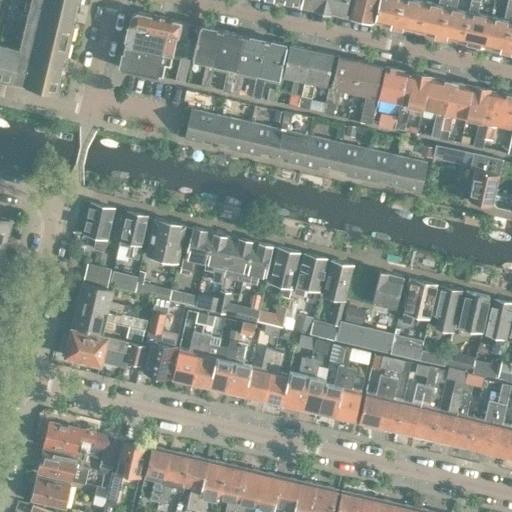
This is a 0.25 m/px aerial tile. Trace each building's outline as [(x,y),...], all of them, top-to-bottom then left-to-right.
[(30,0),(25,24),(71,34),(77,10),(34,0),(30,0)] [(34,0),(77,10),(79,0),(34,0)] [(323,10),(324,0),(302,0),(301,5),(315,8),(323,10)] [(324,0),(323,10),(330,11),(344,14),(347,0),(324,0)] [(351,0),(349,15),(372,21),(377,0),(351,0)] [(390,24),(400,26),(405,0),(378,0),(374,20),(390,24)] [(402,27),(421,31),(428,1),(421,0),(405,0),(400,26),(402,27)] [(421,31),(440,35),(447,0),(439,0),(438,4),(428,1),(421,31)] [(461,40),(462,40),(468,10),(455,7),(456,0),(447,0),(440,35),(461,40)] [(462,40),(484,45),(490,15),(477,12),(480,1),(476,0),(471,0),(469,11),(468,10),(462,40)] [(499,48),(506,50),(511,19),(511,0),(510,7),(506,7),(504,18),(490,15),(484,45),(499,48)] [(186,54),(192,55),(199,24),(181,20),(137,10),(136,10),(130,14),(128,24),(171,33),(190,37),(186,54)] [(71,34),(25,24),(19,49),(65,59),(71,34)] [(169,44),(171,33),(128,24),(125,39),(123,44),(172,55),(174,45),(169,44)] [(214,63),(221,29),(199,24),(192,55),(192,58),(206,61),(201,84),(209,86),(214,63)] [(222,89),(230,91),(243,33),(221,29),(214,63),(227,66),(222,89)] [(244,69),(256,72),(257,72),(265,38),(243,33),(230,91),(239,92),(244,69)] [(257,72),(256,72),(251,95),(260,97),(265,74),(279,77),(286,43),(265,38),(257,72)] [(19,49),(0,44),(0,78),(11,82),(19,49)] [(169,65),(172,55),(123,44),(122,50),(119,66),(162,76),(162,75),(156,73),(159,63),(169,65)] [(289,103),(298,105),(311,49),(289,44),(283,74),(294,77),(291,92),(289,103)] [(19,49),(11,82),(57,93),(65,59),(19,49)] [(311,49),(298,105),(308,108),(311,96),(314,81),(325,84),(332,53),(311,49)] [(340,87),(353,90),(360,60),(338,55),(338,56),(332,85),(329,84),(322,112),(334,115),(340,87)] [(360,60),(353,90),(366,93),(361,113),(373,116),(377,95),(374,94),(381,66),(381,64),(360,60)] [(389,98),(387,107),(398,109),(407,70),(385,65),(378,95),(389,98)] [(178,68),(176,79),(184,81),(186,70),(178,68)] [(404,101),(422,105),(429,74),(407,70),(398,109),(397,115),(394,126),(403,128),(408,106),(403,105),(404,101)] [(431,135),(438,136),(451,79),(429,74),(422,105),(436,108),(431,135)] [(453,112),(466,115),(473,84),(451,79),(438,136),(447,138),(453,112)] [(485,137),(489,120),(488,120),(495,89),(473,84),(466,115),(480,118),(473,144),(482,146),(484,137),(485,137)] [(267,98),(274,100),(276,89),(269,87),(267,98)] [(184,99),(192,101),(195,90),(187,89),(184,99)] [(511,116),(511,92),(495,89),(488,120),(489,120),(507,124),(501,150),(508,152),(511,132),(511,124),(510,124),(511,116)] [(202,136),(215,139),(220,114),(191,108),(184,137),(201,141),(202,136)] [(276,109),(274,119),(281,121),(283,111),(276,109)] [(380,114),(377,125),(394,128),(394,127),(394,126),(397,115),(380,111),(380,114)] [(361,113),(360,121),(371,123),(373,116),(361,113)] [(228,147),(243,150),(250,121),(220,114),(215,139),(229,142),(228,147)] [(261,149),(274,152),(279,128),(250,121),(243,150),(260,154),(261,149)] [(347,124),(345,133),(354,135),(356,126),(347,124)] [(286,160),(302,164),(309,134),(279,128),(274,152),(288,156),(286,160)] [(319,163),(333,166),(338,141),(309,134),(302,164),(318,167),(319,163)] [(345,173),(361,177),(368,148),(338,141),(333,166),(346,169),(345,173)] [(420,155),(433,158),(436,144),(423,141),(420,155)] [(436,144),(433,158),(467,165),(470,151),(437,143),(436,144)] [(378,176),(392,179),(397,154),(368,148),(361,177),(376,181),(378,176)] [(502,158),(489,155),(474,152),(470,168),(475,169),(468,198),(478,200),(477,203),(489,206),(489,203),(492,204),(502,158)] [(397,154),(392,179),(405,182),(403,187),(420,190),(427,161),(397,154)] [(90,201),(83,232),(96,235),(93,247),(104,250),(114,207),(90,201)] [(127,210),(120,239),(131,242),(128,255),(137,257),(147,215),(127,210)] [(0,239),(4,240),(5,234),(9,232),(11,223),(9,220),(9,218),(0,215),(0,239)] [(146,254),(177,261),(186,224),(154,217),(146,254)] [(193,258),(205,261),(212,230),(192,225),(185,255),(183,255),(181,266),(190,269),(193,258)] [(225,266),(232,235),(212,230),(205,261),(216,263),(215,268),(220,269),(221,265),(225,265),(225,266)] [(223,275),(243,279),(252,239),(232,235),(225,266),(223,275)] [(252,239),(243,279),(256,283),(259,273),(265,275),(272,244),(252,239)] [(278,246),(269,281),(282,284),(279,295),(288,297),(299,251),(278,246)] [(294,292),(303,294),(305,285),(319,289),(327,257),(303,252),(294,292)] [(331,323),(338,324),(352,264),(331,258),(322,294),(337,297),(331,323)] [(83,280),(106,286),(110,268),(87,262),(83,280)] [(356,264),(349,296),(396,307),(403,276),(356,264)] [(133,291),(155,296),(168,299),(171,287),(146,281),(148,272),(139,270),(133,291)] [(112,273),(109,285),(129,290),(132,278),(112,273)] [(436,283),(412,277),(402,320),(409,322),(412,312),(428,316),(436,283)] [(79,295),(77,302),(120,312),(122,303),(108,300),(111,287),(82,281),(82,283),(78,285),(76,293),(79,295)] [(435,326),(452,330),(461,289),(440,284),(433,314),(438,315),(435,326)] [(197,293),(171,287),(168,299),(175,301),(184,303),(194,305),(197,293)] [(208,296),(197,293),(194,305),(196,305),(215,310),(219,291),(209,289),(208,296)] [(219,289),(219,291),(215,310),(225,313),(230,292),(219,289)] [(457,325),(481,331),(489,296),(465,290),(457,325)] [(168,299),(155,296),(145,339),(151,340),(144,370),(155,372),(154,375),(164,377),(165,375),(168,375),(175,346),(158,342),(165,311),(172,313),(175,301),(168,299)] [(285,315),(293,317),(297,299),(290,297),(285,315)] [(495,347),(502,349),(511,304),(511,301),(493,297),(484,332),(497,335),(495,347)] [(120,312),(77,302),(76,309),(72,311),(70,319),(73,321),(72,323),(101,330),(104,317),(144,327),(146,318),(135,316),(120,312)] [(234,315),(254,319),(257,308),(237,304),(234,315)] [(138,306),(135,316),(146,318),(148,308),(138,306)] [(347,308),(344,319),(361,323),(364,312),(347,308)] [(256,320),(277,324),(279,314),(259,309),(256,320)] [(195,321),(204,323),(206,313),(197,311),(195,321)] [(206,313),(204,323),(213,325),(215,315),(206,313)] [(310,332),(323,335),(334,337),(335,337),(336,333),(338,324),(313,319),(312,322),(310,329),(310,332)] [(335,338),(389,351),(391,340),(392,336),(393,332),(339,320),(335,338)] [(240,331),(252,334),(254,324),(242,321),(240,331)] [(263,332),(277,336),(279,326),(266,322),(263,332)] [(279,326),(277,336),(276,339),(285,341),(288,328),(279,326)] [(100,362),(104,346),(129,351),(127,360),(140,363),(145,344),(71,327),(69,339),(65,340),(63,348),(66,350),(65,354),(100,362)] [(240,329),(232,327),(230,336),(238,338),(240,329)] [(184,380),(190,381),(202,332),(193,330),(188,349),(179,347),(172,377),(175,378),(176,380),(181,382),(184,380)] [(206,385),(208,386),(218,344),(209,342),(211,334),(202,332),(190,381),(197,383),(198,385),(204,387),(206,385)] [(294,344),(312,348),(315,338),(296,334),(294,344)] [(220,388),(226,390),(238,340),(229,338),(227,346),(218,344),(208,386),(211,386),(212,389),(218,390),(220,388)] [(315,338),(312,348),(321,351),(324,341),(315,338)] [(243,393),(245,394),(252,364),(242,362),(247,343),(238,340),(226,390),(233,391),(235,394),(240,395),(243,393)] [(409,344),(391,340),(389,351),(406,356),(409,344)] [(329,413),(335,415),(347,366),(351,347),(342,345),(333,383),(324,381),(317,411),(319,411),(321,414),(327,415),(329,413)] [(257,397),(263,398),(274,349),(265,347),(261,366),(252,364),(245,394),(247,394),(248,397),(254,398),(257,397)] [(279,402),(281,402),(288,372),(279,370),(283,351),(274,349),(263,398),(269,400),(271,402),(277,403),(279,402)] [(419,358),(432,361),(443,363),(445,356),(421,350),(419,358)] [(448,350),(445,365),(448,365),(466,370),(470,371),(474,356),(448,350)] [(379,366),(390,369),(393,357),(382,354),(379,366)] [(293,405),(299,407),(310,357),(302,355),(297,375),(288,372),(281,402),(283,403),(285,405),(290,407),(293,405)] [(315,410),(317,411),(324,381),(315,379),(319,359),(310,357),(299,407),(306,408),(307,410),(313,412),(315,410)] [(393,357),(390,369),(401,371),(404,359),(393,357)] [(511,362),(502,360),(498,376),(511,379),(511,362)] [(426,377),(429,365),(417,362),(414,374),(426,377)] [(497,367),(474,362),(472,371),(495,376),(497,367)] [(429,437),(431,437),(438,408),(429,405),(438,367),(429,365),(426,377),(425,384),(413,433),(420,435),(421,437),(427,438),(429,437)] [(347,366),(335,415),(342,417),(343,419),(349,420),(351,419),(354,419),(361,389),(351,387),(356,368),(347,366)] [(446,376),(464,380),(466,370),(448,366),(446,376)] [(483,375),(467,372),(464,383),(481,387),(483,375)] [(371,423),(377,425),(389,376),(380,374),(375,393),(365,390),(358,420),(361,421),(363,423),(368,425),(371,423)] [(393,428),(395,429),(402,399),(393,397),(398,378),(389,376),(377,425),(383,426),(385,429),(391,430),(393,428)] [(407,432),(413,433),(425,384),(416,382),(411,401),(402,399),(395,429),(397,429),(399,432),(404,433),(407,432)] [(501,454),(504,454),(511,424),(501,422),(510,384),(501,382),(499,391),(497,401),(486,450),(492,452),(493,454),(499,455),(501,454)] [(443,440),(450,442),(461,392),(452,390),(448,410),(438,408),(431,437),(434,438),(435,440),(441,442),(443,440)] [(465,445),(468,446),(475,416),(465,414),(470,395),(461,392),(450,442),(456,443),(457,446),(463,447),(465,445)] [(479,449),(486,450),(497,401),(488,398),(484,418),(475,416),(468,446),(470,446),(471,449),(477,450),(479,449)] [(94,441),(96,432),(81,428),(48,420),(46,427),(44,429),(42,437),(43,440),(42,443),(75,451),(79,438),(94,441)] [(96,432),(94,441),(104,444),(101,457),(114,460),(115,455),(119,437),(110,435),(96,432)] [(108,487),(104,504),(102,511),(113,511),(119,488),(119,489),(123,472),(139,476),(146,445),(143,445),(141,442),(136,440),(133,442),(122,440),(119,456),(115,455),(114,460),(111,470),(108,486),(108,487)] [(150,498),(158,499),(169,450),(163,449),(162,446),(156,445),(154,447),(151,446),(144,476),(154,478),(150,498)] [(43,448),(41,458),(38,459),(36,466),(39,468),(38,471),(72,479),(77,456),(43,448)] [(172,482),(181,485),(188,455),(185,454),(184,452),(178,450),(176,452),(169,450),(158,499),(168,502),(172,482)] [(186,506),(195,508),(207,459),(200,457),(199,455),(193,454),(191,455),(188,455),(181,485),(191,487),(186,506)] [(99,467),(111,470),(114,460),(101,457),(99,467)] [(209,491),(218,493),(225,463),(223,463),(221,460),(216,459),(213,460),(207,459),(195,508),(204,510),(209,491)] [(224,511),(233,511),(244,468),(238,466),(236,464),(231,462),(228,464),(225,463),(218,493),(228,495),(224,511)] [(242,511),(246,500),(256,502),(263,472),(260,471),(258,469),(253,468),(250,469),(244,468),(233,511),(242,511)] [(263,511),(272,511),(281,476),(275,475),(273,472),(268,471),(265,473),(263,472),(256,502),(265,504),(263,511)] [(37,475),(35,485),(31,486),(30,493),(32,495),(32,498),(66,506),(71,483),(37,475)] [(282,511),(283,508),(293,511),(300,481),(297,480),(295,477),(290,476),(287,478),(281,476),(272,511),(282,511)] [(312,511),(318,485),(312,483),(310,481),(305,480),(302,481),(300,481),(293,511),(298,511),(312,511)] [(93,502),(104,504),(108,487),(97,484),(93,502)] [(318,485),(312,511),(331,511),(337,489),(334,489),(332,486),(327,485),(325,486),(318,485)] [(355,511),(359,494),(353,493),(352,491),(346,489),(344,491),(341,490),(335,511),(355,511)] [(375,511),(378,499),(376,498),(374,496),(369,495),(366,496),(359,494),(355,511),(375,511)] [(394,511),(397,503),(391,502),(389,499),(383,498),(381,500),(378,499),(375,511),(394,511)] [(52,511),(53,511),(33,503),(29,511),(52,511)] [(414,511),(416,508),(413,507),(411,505),(406,503),(403,505),(397,503),(394,511),(414,511)]
